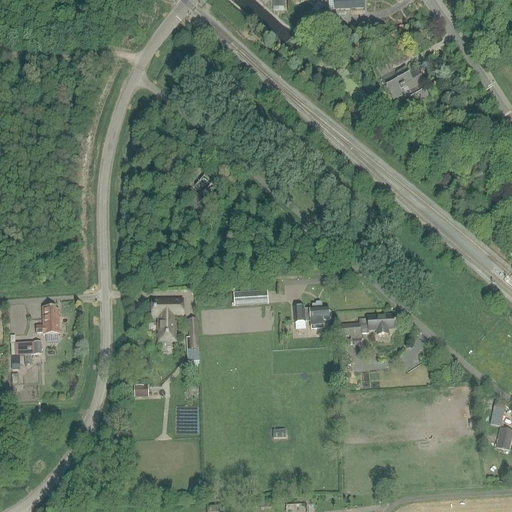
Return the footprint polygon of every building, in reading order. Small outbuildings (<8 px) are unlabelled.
[(333,0),(334,11),(363,10),(362,0),(333,0)] [(324,25),(337,24),(337,16),(324,16),(324,25)] [(406,68),(395,75),(389,64),(376,71),(394,102),(410,93),(413,97),(411,98),(415,105),(426,99),(422,92),(420,94),(417,88),(425,83),(418,70),(410,75),(406,68)] [(201,214),(209,205),(192,190),(184,199),(201,214)] [(256,293),(234,294),(234,301),(235,308),(257,306),(256,293)] [(176,344),(176,320),(184,320),(183,303),(152,303),(152,321),(159,320),(160,344),(176,344)] [(323,330),(323,321),(332,321),(332,320),(333,319),(332,314),(330,312),(327,313),(327,309),(321,309),(321,306),(312,307),(312,310),(304,311),(304,308),(294,309),(295,324),(310,323),(311,330),(323,330)] [(43,326),(36,326),(36,336),(46,336),(46,344),(58,343),(58,335),(60,335),(60,312),(57,312),(56,312),(56,308),(44,309),(42,309),(43,326)] [(397,330),(396,316),(369,318),(370,332),(378,331),(379,336),(390,335),(389,330),(397,330)] [(187,351),(198,350),(196,320),(188,320),(189,339),(186,339),(187,351)] [(359,324),(340,325),(341,337),(350,336),(358,336),(361,335),(362,335),(369,335),(367,320),(359,321),(359,324)] [(15,345),(15,356),(20,356),(25,356),(31,356),(34,356),(34,343),(15,344),(15,345)] [(42,343),(34,343),(34,356),(43,355),(42,343)] [(15,356),(11,356),(12,365),(20,365),(20,356),(15,356)] [(134,388),(135,399),(148,398),(148,387),(134,388)] [(494,407),(490,426),(501,428),(505,409),(494,407)] [(479,421),(469,422),(469,429),(480,428),(479,421)] [(511,430),(502,428),(498,448),(511,451),(511,446),(511,430)] [(285,431),(273,431),(273,440),(286,439),(285,431)]
